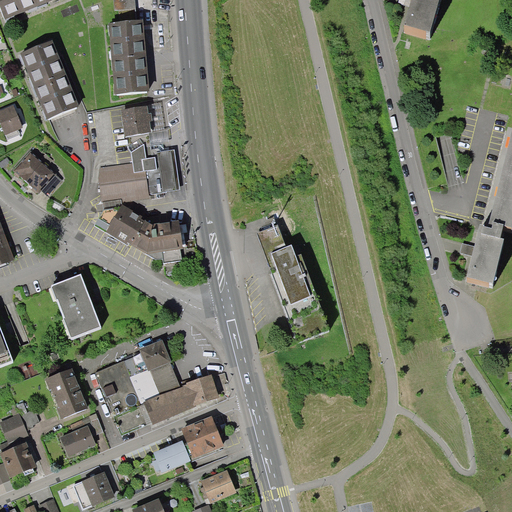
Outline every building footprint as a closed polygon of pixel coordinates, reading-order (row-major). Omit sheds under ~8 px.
[(0,0),(0,6),(5,19),(38,6),(35,0),(0,0)] [(113,0),(114,10),(136,9),(135,0),(113,0)] [(410,0),(409,6),(404,24),(430,31),(439,0),(410,0)] [(108,23),(111,58),(146,55),(143,20),(108,23)] [(20,53),(34,86),(66,73),(53,40),(20,53)] [(149,91),(146,55),(111,58),(115,94),(149,91)] [(79,106),(66,73),(34,86),(47,119),(79,106)] [(147,105),(147,106),(149,114),(151,113),(152,121),(150,121),(152,132),(164,130),(160,103),(147,105)] [(14,105),(0,110),(0,122),(5,135),(6,135),(18,130),(23,128),(14,105)] [(147,106),(121,110),(125,136),(149,133),(152,132),(150,121),(152,121),(151,113),(149,114),(147,106)] [(511,129),(488,227),(484,226),(484,225),(480,224),(474,246),(472,256),(467,276),(493,283),(504,238),(500,237),(504,225),(511,226),(511,129)] [(20,134),(18,130),(6,135),(7,139),(20,134)] [(167,130),(164,130),(152,132),(149,133),(151,145),(169,142),(167,130)] [(127,147),(131,153),(144,144),(140,139),(127,147)] [(175,149),(157,152),(158,157),(155,157),(146,158),(144,144),(131,153),(132,163),(100,167),(98,178),(102,201),(103,201),(122,199),(123,203),(150,199),(149,194),(150,194),(152,195),(167,193),(167,192),(180,190),(175,149)] [(43,162),(30,151),(13,170),(26,181),(43,162)] [(7,157),(0,162),(0,166),(1,168),(11,162),(7,157)] [(56,175),(43,162),(26,181),(39,193),(41,191),(56,175)] [(62,180),(56,175),(41,191),(47,196),(62,180)] [(103,201),(104,210),(121,207),(122,205),(123,203),(122,199),(103,201)] [(131,245),(146,220),(142,218),(142,216),(122,205),(121,207),(106,233),(128,245),(129,243),(131,245)] [(183,249),(179,220),(153,224),(146,220),(131,245),(156,260),(163,259),(163,263),(182,260),(180,249),(183,249)] [(278,225),(256,233),(298,343),(330,331),(301,254),(295,256),(291,244),(286,246),(278,225)] [(0,265),(15,260),(4,234),(0,235),(0,265)] [(472,256),(474,246),(463,243),(460,253),(472,256)] [(81,273),(50,285),(51,288),(49,289),(54,302),(57,301),(64,319),(62,320),(66,330),(65,330),(69,339),(70,338),(71,340),(102,329),(81,273)] [(0,366),(14,361),(0,326),(0,366)] [(172,362),(163,340),(140,349),(142,354),(148,370),(148,371),(150,370),(170,362),(172,362)] [(140,373),(148,370),(142,354),(133,357),(136,365),(136,364),(140,373)] [(130,376),(140,373),(136,364),(136,365),(133,357),(124,361),(130,376)] [(130,376),(124,361),(95,373),(113,416),(144,404),(143,402),(160,395),(150,370),(148,371),(148,370),(140,373),(130,376)] [(160,395),(181,387),(180,386),(170,362),(150,370),(160,395)] [(72,368),(45,379),(49,390),(52,389),(59,407),(56,408),(61,419),(88,408),(72,368)] [(219,398),(212,374),(186,382),(187,384),(180,386),(181,387),(160,395),(143,402),(144,404),(152,425),(197,407),(196,405),(219,398)] [(20,415),(27,412),(23,402),(16,405),(20,414),(20,415)] [(27,412),(20,415),(27,430),(34,427),(33,425),(39,422),(34,409),(27,412)] [(20,415),(20,414),(0,421),(0,422),(8,443),(28,435),(27,430),(20,415)] [(224,446),(212,415),(181,428),(194,458),(224,446)] [(96,445),(88,425),(60,437),(68,457),(96,445)] [(191,461),(182,440),(153,453),(156,460),(152,462),(156,472),(160,470),(162,473),(191,461)] [(37,467),(26,442),(0,452),(0,454),(4,463),(10,478),(37,467)] [(10,478),(4,463),(0,464),(0,484),(11,480),(10,478)] [(237,493),(228,470),(201,481),(210,504),(237,493)] [(115,496),(105,471),(82,481),(92,506),(115,496)] [(164,511),(159,498),(132,509),(133,511),(164,511)] [(59,511),(54,499),(38,505),(40,511),(59,511)]
